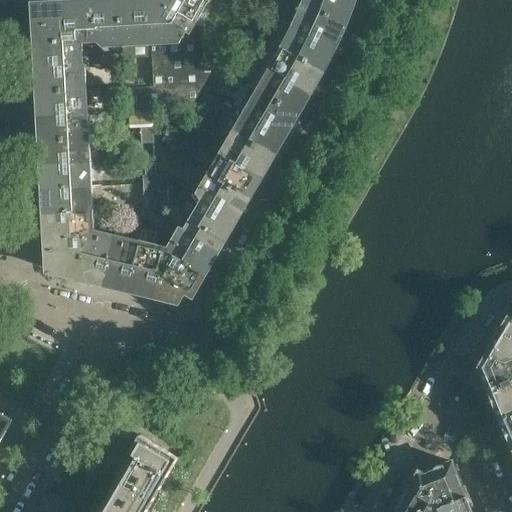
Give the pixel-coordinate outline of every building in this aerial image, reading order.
[(148,41),(146,0),(121,2),(123,43),(148,41)] [(227,56),(187,32),(187,33),(172,24),(179,13),(158,1),(156,2),(149,2),(149,0),(146,0),(148,41),(150,84),(125,86),(126,112),(152,111),(160,110),(197,108),(204,96),(208,89),(212,82),(227,56)] [(201,8),(205,1),(206,0),(205,0),(158,0),(158,1),(179,13),(172,24),(187,33),(187,32),(199,12),(201,8)] [(352,8),(354,0),(309,0),(307,6),(346,22),(348,18),(352,8)] [(123,43),(121,2),(96,3),(98,40),(97,40),(97,42),(99,44),(123,43)] [(98,40),(96,3),(66,5),(67,31),(77,30),(77,40),(77,41),(79,41),(97,40),(98,40)] [(67,31),(66,5),(36,6),(38,43),(77,40),(77,30),(67,31)] [(342,32),(346,22),(307,6),(303,15),(297,28),(335,47),(340,37),(342,32)] [(255,33),(259,26),(249,20),(245,27),(255,33)] [(251,40),(255,33),(245,27),(241,34),(251,40)] [(331,56),(335,47),(297,28),(293,37),(286,50),(323,70),(331,56)] [(80,65),(79,41),(77,41),(77,40),(38,43),(39,68),(80,65)] [(228,54),(233,47),(222,41),(218,48),(228,54)] [(239,60),(243,53),(233,47),(228,54),(239,60)] [(311,93),(323,70),(286,50),(284,54),(274,71),(311,93)] [(112,63),(112,54),(100,55),(100,63),(112,63)] [(124,62),(124,54),(112,54),(112,63),(124,62)] [(125,70),(124,62),(112,63),(113,71),(125,70)] [(113,71),(112,63),(100,63),(100,71),(113,71)] [(83,90),(82,65),(80,65),(39,68),(41,92),(83,90)] [(311,93),(274,71),(261,92),(298,114),(311,93)] [(218,95),(222,88),(212,82),(208,89),(218,95)] [(214,102),(218,95),(208,89),(204,96),(214,102)] [(85,114),(83,90),(41,92),(42,116),(85,114)] [(298,114),(261,92),(249,113),(286,135),(298,114)] [(161,122),(160,110),(152,111),(153,123),(161,122)] [(286,135),(249,113),(237,134),(274,156),(286,135)] [(86,138),(85,114),(42,116),(43,141),(86,138)] [(162,134),(161,122),(153,123),(153,127),(153,135),(162,134)] [(153,135),(153,127),(141,127),(141,135),(153,135)] [(274,156),(237,134),(224,155),(261,177),(274,156)] [(154,143),(153,135),(141,135),(142,144),(154,143)] [(87,163),(86,138),(43,141),(45,165),(87,163)] [(261,177),(224,155),(212,176),(249,198),(261,177)] [(89,187),(87,163),(45,165),(46,189),(89,187)] [(156,184),(156,175),(143,176),(144,184),(156,184)] [(168,183),(168,175),(156,175),(156,184),(168,183)] [(249,198),(212,176),(200,197),(201,199),(206,202),(206,201),(237,219),(249,198)] [(168,191),(168,183),(156,184),(156,192),(168,191)] [(156,192),(156,184),(144,184),(144,192),(156,192)] [(90,212),(89,187),(46,189),(47,214),(90,212)] [(219,250),(237,219),(206,201),(206,202),(189,232),(188,232),(219,250)] [(147,219),(149,209),(131,210),(131,220),(147,219)] [(153,223),(158,214),(149,209),(147,219),(153,223)] [(123,220),(122,210),(110,211),(110,219),(121,221),(123,220)] [(131,220),(131,210),(122,210),(123,220),(131,220)] [(91,234),(90,212),(47,214),(49,239),(89,237),(91,237),(91,234)] [(162,228),(167,220),(158,214),(153,223),(162,228)] [(205,274),(219,250),(188,232),(189,232),(184,229),(171,253),(173,256),(205,274)] [(104,283),(115,240),(91,234),(91,237),(89,237),(79,277),(82,278),(83,281),(91,283),(93,281),(104,283)] [(79,277),(89,237),(49,239),(50,270),(79,277)] [(130,289),(140,246),(115,240),(104,283),(107,284),(108,287),(116,289),(118,287),(130,289)] [(155,296),(165,252),(140,246),(130,289),(133,290),(134,293),(142,295),(144,293),(155,296)] [(193,294),(205,274),(173,256),(171,253),(165,252),(155,296),(178,301),(185,290),(193,294)] [(511,313),(509,315),(486,353),(503,363),(511,359),(511,313)] [(511,383),(511,359),(503,363),(486,353),(479,367),(478,367),(489,393),(511,383)] [(511,413),(511,383),(489,393),(500,419),(511,413)] [(0,443),(13,420),(0,412),(0,443)] [(511,444),(511,413),(500,419),(511,445),(511,444)] [(151,511),(173,475),(172,474),(172,473),(171,473),(171,472),(171,471),(172,470),(179,458),(151,442),(151,441),(141,435),(131,453),(139,458),(107,511),(66,511),(72,504),(50,491),(37,511),(151,511)] [(473,511),(452,462),(425,473),(418,469),(393,511),(473,511)]
